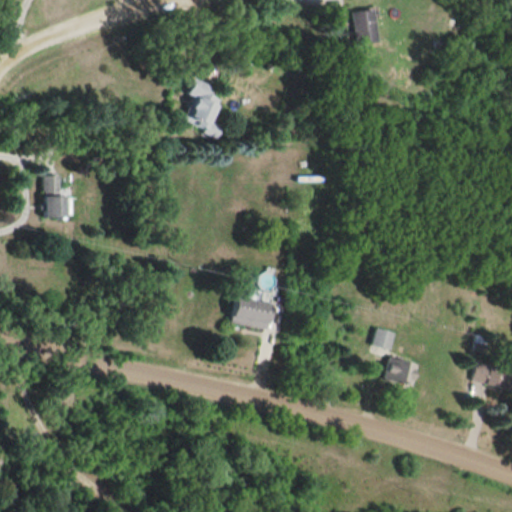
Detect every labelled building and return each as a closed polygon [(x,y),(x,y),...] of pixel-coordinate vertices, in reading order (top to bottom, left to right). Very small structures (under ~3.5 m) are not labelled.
[(349,43),(373,43),(373,10),(349,10),(349,43)] [(208,85),(193,78),(174,120),(214,138),(220,125),(208,120),(217,99),(204,93),(208,85)] [(57,174),(41,174),(41,216),(68,216),(68,185),(57,185),(57,174)] [(268,296),(250,293),(249,297),(231,295),(227,322),(263,328),(268,296)] [(372,327),(368,345),(386,350),(391,332),(372,327)] [(413,364),(385,357),(380,380),(408,386),(413,364)] [(469,379),(511,391),(511,386),(511,371),(474,361),(469,379)]
